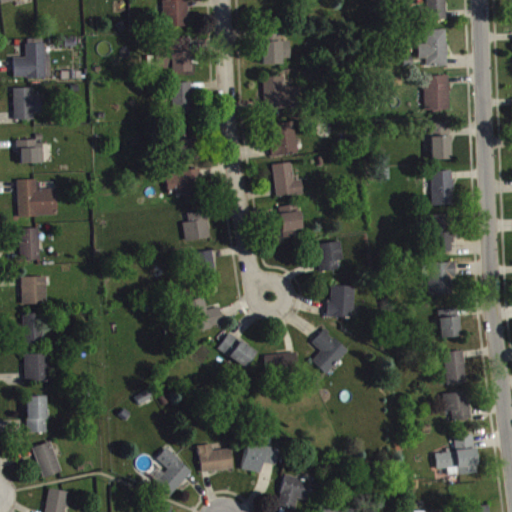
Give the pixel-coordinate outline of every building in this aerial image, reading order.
[(447,0),(422,0),(423,25),(448,24),(447,0)] [(164,33),(189,32),(189,5),(163,5),(164,33)] [(291,46),(283,46),(283,35),(267,35),(267,46),(263,46),(263,70),(283,70),(283,64),(291,64),(291,46)] [(427,49),(419,50),(420,64),(427,64),(427,72),(449,71),(448,35),(426,36),(427,49)] [(171,44),(172,52),(161,53),(161,78),(191,77),(190,44),(171,44)] [(15,84),(52,83),(52,73),(47,73),(46,49),(26,49),(27,63),(15,63),(15,84)] [(426,117),(451,116),(450,81),(425,81),(426,117)] [(284,93),(284,82),(263,83),(265,117),(302,115),(301,93),(284,93)] [(192,88),(173,89),(174,121),(193,120),(192,88)] [(34,93),(15,94),(16,126),(35,125),(35,119),(43,118),(43,104),(34,104),(34,93)] [(295,127),(270,130),(275,162),(299,159),(295,127)] [(452,165),(452,128),(432,129),(433,165),(452,165)] [(198,136),(177,137),(178,165),(199,164),(198,136)] [(17,147),(18,161),(21,161),(21,169),(44,168),(44,146),(17,147)] [(305,199),(303,185),(296,186),(293,167),(273,171),(278,203),(305,199)] [(185,199),(186,209),(205,207),(202,174),(166,178),(169,200),(185,199)] [(434,211),(455,211),(454,177),(433,177),(434,211)] [(57,194),(38,194),(38,185),(18,186),(19,222),(58,221),(57,194)] [(281,211),(282,243),(302,242),(301,210),(281,211)] [(189,228),(184,228),(186,246),(211,244),(208,216),(188,219),(189,228)] [(456,221),(434,221),(434,256),(455,257),(456,221)] [(21,266),(41,266),(40,234),(20,234),(21,266)] [(320,277),(340,275),(339,266),(344,265),(343,247),(318,249),(320,277)] [(216,257),(197,257),(199,287),(217,286),(216,257)] [(455,267),(431,268),(432,301),(456,300),(455,267)] [(47,282),(22,283),(23,310),(48,309),(47,282)] [(328,307),(328,323),(355,324),(356,292),(333,291),(332,307),(328,307)] [(221,312),(208,315),(205,304),(188,307),(194,338),(225,332),(221,312)] [(460,314),(440,315),(441,343),(460,343),(460,314)] [(23,351),(44,352),(45,319),(24,318),(23,351)] [(312,348),(322,357),(312,368),(327,381),(349,356),(325,334),(312,348)] [(218,355),(246,374),(258,357),(230,338),(218,355)] [(469,388),(464,356),(444,359),(449,391),(469,388)] [(50,387),(50,359),(26,360),(26,387),(50,387)] [(267,360),(267,378),(299,376),(299,359),(267,360)] [(471,425),(470,397),(445,399),(446,418),(452,417),(453,426),(471,425)] [(28,439),(48,438),(47,402),(27,402),(28,439)] [(478,479),(476,441),(455,442),(456,458),(436,459),(437,475),(448,474),(449,480),(478,479)] [(35,452),(43,483),(61,479),(54,448),(35,452)] [(234,474),(232,454),(213,456),(213,450),(199,451),(202,478),(234,474)] [(279,454),(246,451),(243,476),(262,478),(263,469),(278,470),(279,454)] [(193,474),(165,454),(157,466),(169,474),(157,491),(172,502),(193,474)] [(315,488),(286,480),(278,511),(280,511),(296,511),(298,504),(311,507),(315,488)] [(67,511),(69,497),(49,495),(47,511),(67,511)]
